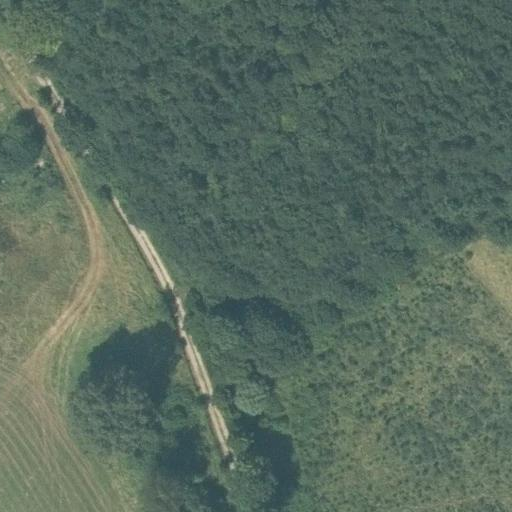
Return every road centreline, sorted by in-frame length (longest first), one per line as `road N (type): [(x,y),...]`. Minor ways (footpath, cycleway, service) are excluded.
road 1 (track): [(9,16),(168,287)]
road 2 (track): [(168,287),(249,511)]
